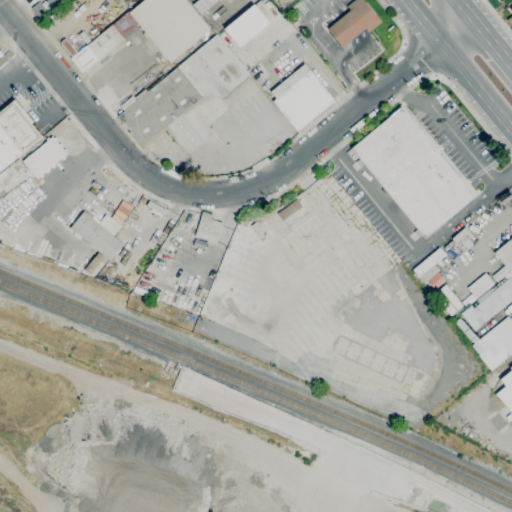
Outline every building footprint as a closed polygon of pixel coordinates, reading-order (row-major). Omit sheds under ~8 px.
[(38,0),(30,7),(39,19),(62,0),(38,0)] [(170,62),(129,12),(144,0),(185,0),(210,29),(170,62)] [(217,0),(201,14),(193,4),(197,0),(217,0)] [(342,47),(327,29),(350,10),(347,6),(354,0),(364,0),(381,21),(369,32),(366,28),(342,47)] [(241,48),(225,29),(254,4),(270,23),(241,48)] [(82,72),(71,59),(112,25),(124,40),(100,61),(98,59),(82,72)] [(188,155),(167,129),(144,148),(118,116),(217,34),(249,74),(218,100),(211,92),(184,115),(205,141),(188,155)] [(299,132),(274,101),(277,99),(271,91),(304,64),(335,102),(299,132)] [(0,111),(15,99),(33,122),(31,123),(42,137),(0,171),(0,111)] [(425,238),(351,148),(402,107),(475,197),(425,238)] [(37,178),(23,161),(47,141),(46,139),(49,137),(50,138),(52,136),(54,138),(56,137),(57,139),(55,140),(59,144),(61,142),(62,145),(60,146),(64,150),(65,148),(67,151),(65,152),(67,154),(64,156),(66,158),(64,160),(62,158),(54,164),(56,166),(53,168),(52,166),(48,169),(50,171),(47,173),(46,171),(43,174),(44,176),(41,178),(40,176),(37,178)] [(23,172),(15,163),(18,160),(26,169),(23,172)] [(0,189),(0,174),(11,165),(19,174),(0,189)] [(283,221),(277,213),(297,199),(302,206),(283,221)] [(124,220),(127,216),(117,210),(115,213),(124,220)] [(110,260),(70,227),(84,211),(98,223),(106,213),(111,217),(114,214),(124,221),(121,225),(122,226),(114,236),(124,244),(110,260)] [(216,244),(208,242),(209,240),(195,236),(203,212),(212,215),(211,219),(222,222),(216,244)] [(251,226),(255,223),(265,235),(260,238),(251,226)] [(463,251),(475,240),(464,227),(452,239),(463,251)] [(511,268),(503,276),(497,282),(492,276),(505,265),(494,252),(511,237),(511,268)] [(417,275),(413,270),(440,247),(444,252),(417,275)] [(424,283),(419,277),(434,264),(439,271),(424,283)] [(511,268),(511,300),(504,307),(503,306),(474,330),(461,314),(471,305),(474,308),(492,293),(492,292),(506,280),(503,276),(511,268)] [(466,288),(475,297),(492,282),(483,273),(466,288)] [(158,285),(139,277),(133,290),(152,298),(158,285)] [(451,316),(433,294),(446,284),(463,306),(451,316)] [(511,352),(491,370),(479,355),(472,346),(508,316),(510,318),(511,316),(511,352)] [(474,343),(456,323),(455,321),(459,318),(460,319),(461,319),(479,339),(474,343)] [(511,413),(496,394),(505,386),(500,380),(511,370),(510,367),(511,365),(511,413)]
